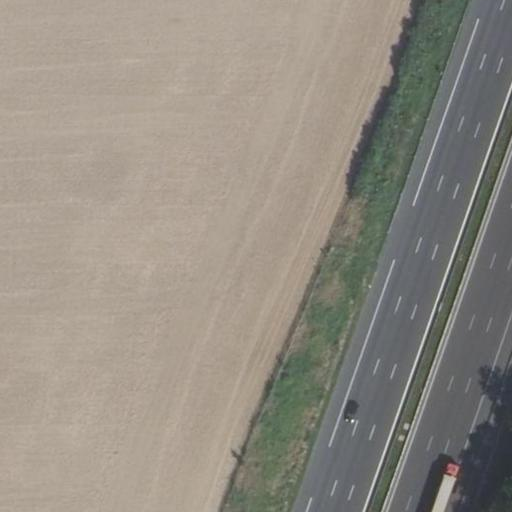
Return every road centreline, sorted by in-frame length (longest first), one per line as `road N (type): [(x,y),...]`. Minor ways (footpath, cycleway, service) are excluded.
road 1 (motorway): [(508,0),(335,511)]
road 2 (motorway): [(418,511),(511,241)]
